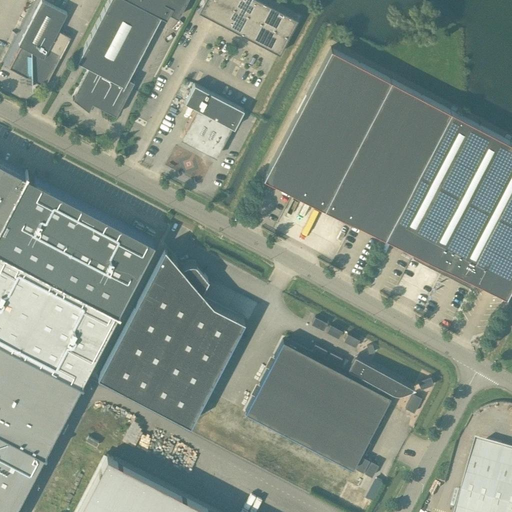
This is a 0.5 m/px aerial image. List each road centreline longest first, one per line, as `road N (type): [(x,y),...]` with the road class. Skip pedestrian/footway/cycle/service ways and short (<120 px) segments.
road 1 (unclassified): [(0,105),(479,364)]
road 2 (unclassified): [(401,511),(479,364)]
